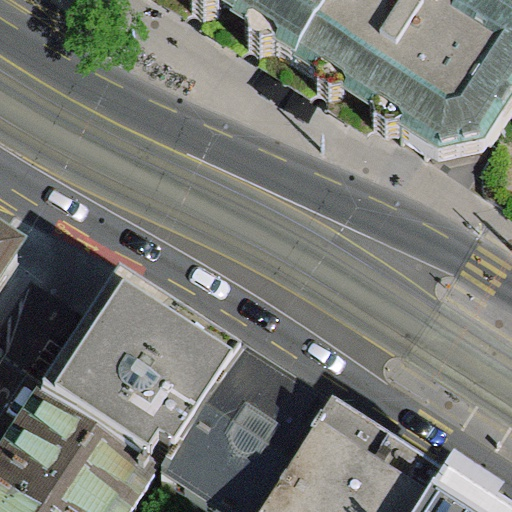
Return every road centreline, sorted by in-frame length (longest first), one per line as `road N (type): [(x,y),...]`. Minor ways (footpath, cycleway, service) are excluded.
road 1 (secondary): [(511,294),(464,263),(136,111),(0,35)]
road 2 (secondary): [(107,227),(511,484)]
road 3 (residential): [(107,227),(0,391)]
road 4 (secondary): [(0,162),(107,227)]
